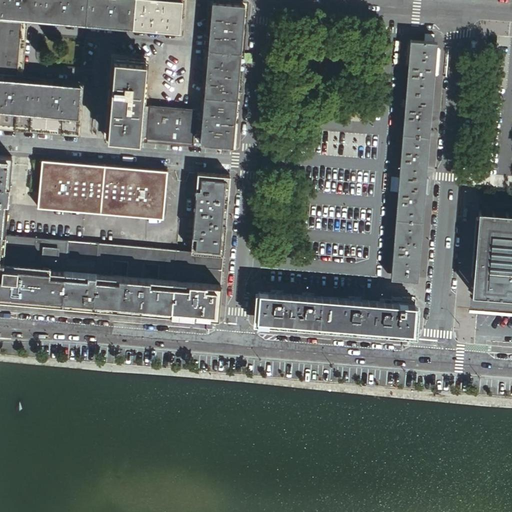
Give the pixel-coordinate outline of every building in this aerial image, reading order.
[(133,28),(135,0),(0,0),(0,16),(25,18),(133,28)] [(135,0),(133,28),(180,31),(181,13),(182,0),(135,0)] [(217,2),(212,2),(203,111),(200,144),(207,144),(222,146),(233,146),(234,140),(234,131),(235,120),(236,109),(237,96),(238,85),(239,79),(240,69),(240,63),(243,63),(244,53),(241,53),(242,37),(244,21),(244,10),(245,4),(217,2)] [(25,18),(0,16),(0,25),(24,28),(25,18)] [(24,28),(0,25),(0,67),(20,70),(24,28)] [(424,164),(434,44),(407,42),(405,66),(410,66),(407,101),(402,101),(402,108),(407,109),(401,174),(393,277),(415,278),(423,176),(424,164)] [(143,106),(147,59),(114,56),(108,136),(121,137),(140,139),(143,106)] [(20,70),(0,67),(0,77),(20,79),(20,70)] [(20,79),(0,77),(0,118),(79,125),(82,84),(20,79)] [(149,106),(143,106),(140,139),(146,139),(149,106)] [(197,110),(149,106),(146,139),(152,140),(168,141),(190,143),(194,143),(197,110)] [(197,110),(194,143),(200,144),(203,111),(197,110)] [(0,126),(78,133),(79,125),(0,118),(0,126)] [(0,235),(6,236),(13,158),(0,156),(0,235)] [(164,218),(168,167),(139,165),(111,163),(93,161),(73,159),(40,157),(36,205),(164,218)] [(204,174),(198,173),(191,251),(191,252),(224,255),(225,243),(226,229),(226,222),(227,209),(228,199),(229,187),(230,179),(230,176),(219,175),(204,174)] [(511,213),(478,211),(472,294),(511,297),(511,213)] [(61,304),(63,304),(65,272),(4,266),(6,236),(0,235),(0,298),(11,300),(48,303),(61,304)] [(65,272),(68,241),(6,236),(4,266),(65,272)] [(177,250),(68,241),(65,272),(112,275),(113,261),(128,262),(127,277),(189,282),(191,252),(191,251),(184,251),(183,259),(177,258),(177,250)] [(223,266),(224,255),(191,252),(189,282),(127,277),(112,275),(65,272),(63,304),(90,306),(154,312),(182,314),(199,315),(211,316),(219,317),(220,305),(221,283),(223,266)] [(112,275),(127,277),(128,262),(113,261),(112,275)] [(413,333),(415,306),(259,293),(257,320),(413,333)]
